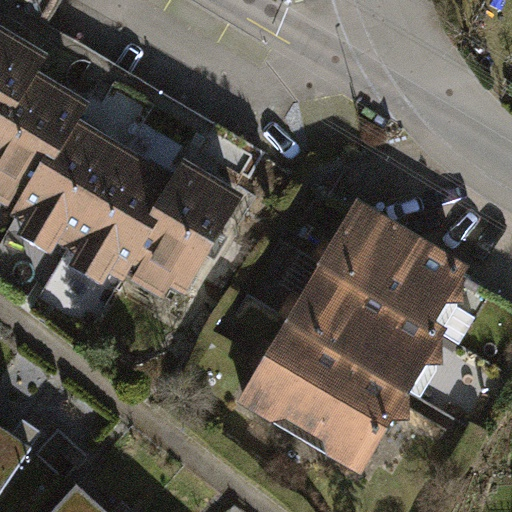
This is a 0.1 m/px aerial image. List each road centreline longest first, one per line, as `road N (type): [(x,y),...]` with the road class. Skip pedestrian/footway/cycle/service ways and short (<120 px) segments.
road 1 (residential): [(231,0),(326,56),(411,40)]
road 2 (residential): [(411,40),(454,105),(511,158)]
